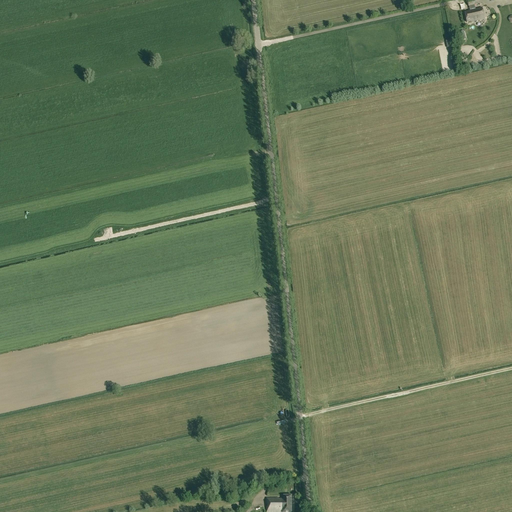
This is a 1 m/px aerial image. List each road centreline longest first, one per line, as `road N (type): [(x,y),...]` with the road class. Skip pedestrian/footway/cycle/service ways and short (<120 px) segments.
road 1 (tertiary): [(311,511),(253,0)]
road 2 (unknown): [(441,3),(257,45)]
